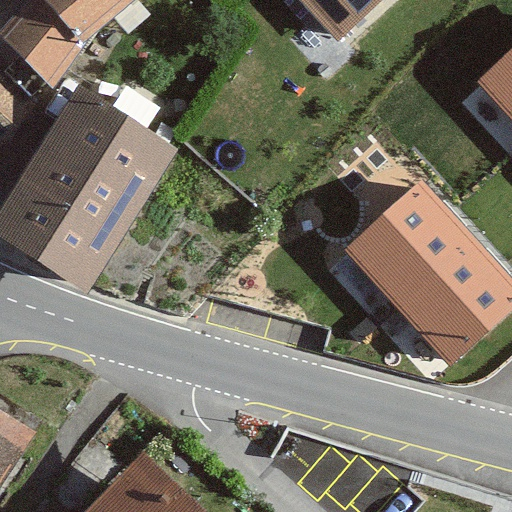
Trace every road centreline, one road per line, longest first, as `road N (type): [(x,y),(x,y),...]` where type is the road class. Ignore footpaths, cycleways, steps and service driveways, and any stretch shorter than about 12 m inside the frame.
road 1 (tertiary): [(199,365),(511,447)]
road 2 (tertiary): [(0,298),(199,365)]
road 3 (residential): [(301,511),(203,418),(195,393),(199,365)]
